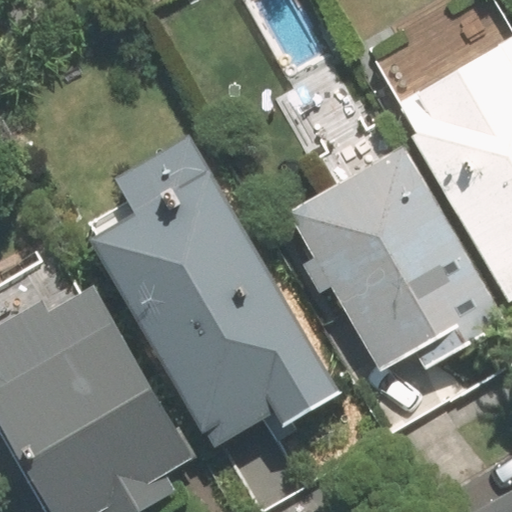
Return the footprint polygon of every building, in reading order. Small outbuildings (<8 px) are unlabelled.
[(96,0),(64,0),(76,15),(96,0)] [(501,307),(511,300),(511,35),(387,106),(501,307)] [(269,440),(336,402),(186,140),(101,188),(122,225),(83,248),(204,459),(261,426),(269,440)] [(397,146),(281,215),(308,260),(295,267),(314,300),(325,293),(374,376),(493,305),(397,146)] [(143,511),(173,496),(163,478),(190,464),(87,278),(0,326),(0,441),(38,511),(143,511)]
